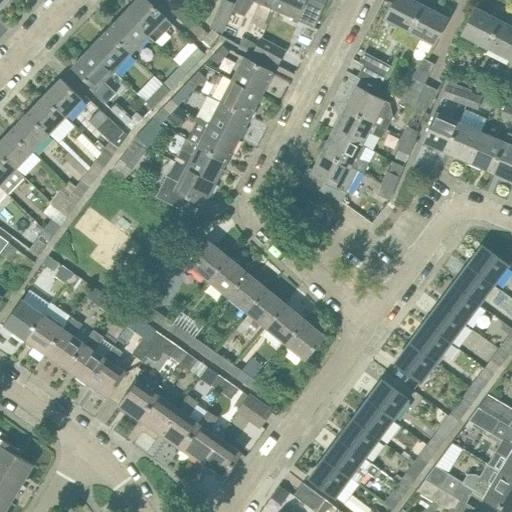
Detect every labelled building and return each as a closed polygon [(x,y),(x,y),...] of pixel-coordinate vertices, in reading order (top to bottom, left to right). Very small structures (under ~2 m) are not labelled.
[(173,23),(148,0),(135,0),(124,12),(148,35),(149,34),(156,41),(173,23)] [(159,0),(178,18),(184,10),(174,0),(159,0)] [(226,0),(220,0),(209,26),(222,32),(232,10),(235,4),(226,0)] [(236,0),(235,4),(232,10),(245,16),(252,0),(273,10),(277,0),(236,0)] [(277,0),(273,10),(314,28),(325,3),(317,0),(277,0)] [(393,0),(384,18),(409,31),(423,5),(413,1),(413,0),(393,0)] [(423,5),(409,31),(402,44),(415,50),(419,43),(430,49),(432,44),(434,44),(448,17),(432,9),(432,10),(423,5)] [(462,34),(486,47),(500,21),(490,16),(491,15),(475,7),(462,34)] [(208,33),(184,10),(178,18),(201,41),(202,40),(209,47),(220,35),(212,28),(208,33)] [(148,35),(124,12),(107,30),(131,53),(148,35)] [(509,26),(500,21),(486,47),(511,60),(511,58),(511,25),(510,25),(509,26)] [(114,71),(131,53),(107,30),(90,48),(114,71)] [(254,52),(261,38),(246,30),(238,44),(254,52)] [(261,37),(261,38),(254,52),(277,65),(285,50),(261,37)] [(223,45),(211,57),(221,68),(233,55),(223,45)] [(198,47),(180,65),(187,72),(205,54),(198,47)] [(105,104),(116,93),(104,81),(114,71),(90,48),(72,66),(95,88),(92,91),(105,104)] [(244,56),(232,79),(261,95),(273,72),(244,56)] [(363,64),(357,76),(379,88),(385,76),(363,64)] [(180,65),(162,83),(169,90),(187,72),(180,65)] [(187,82),(194,89),(205,77),(198,70),(187,82)] [(470,84),(482,88),(487,75),(475,70),(470,84)] [(425,83),(413,77),(401,100),(414,106),(425,83)] [(44,96),(65,116),(82,98),(61,78),(44,96)] [(250,116),(261,95),(232,79),(220,101),(250,116)] [(194,89),(187,82),(171,99),(178,105),(194,89)] [(145,101),(152,108),(169,90),(162,83),(145,101)] [(425,83),(414,106),(425,112),(437,89),(425,83)] [(345,107),(386,129),(393,117),(390,103),(386,100),(356,85),(345,107)] [(465,105),(470,91),(459,88),(454,101),(465,105)] [(470,91),(465,105),(462,115),(468,117),(472,107),(478,109),(483,96),(470,91)] [(27,113),(49,133),(65,116),(44,96),(27,113)] [(184,111),(178,105),(171,99),(153,118),(159,125),(170,114),(176,119),(184,111)] [(238,138),(250,116),(220,101),(209,123),(238,138)] [(110,108),(132,129),(143,117),(137,111),(132,116),(116,102),(110,108)] [(511,121),(511,106),(506,104),(501,117),(511,121)] [(333,129),(363,145),(370,131),(381,138),(386,129),(345,107),(333,129)] [(446,152),(459,122),(436,112),(423,142),(446,152)] [(11,130),(32,151),(49,133),(27,113),(11,130)] [(98,139),(94,143),(110,159),(127,135),(108,117),(97,129),(109,140),(106,146),(98,139)] [(159,125),(153,118),(141,130),(134,139),(142,144),(147,147),(163,131),(158,126),(159,125)] [(481,132),(459,122),(446,152),(468,161),(481,132)] [(198,144),(227,160),(238,138),(209,123),(198,144)] [(414,143),(419,131),(406,125),(401,137),(414,143)] [(333,129),(322,151),(358,170),(363,172),(368,163),(356,157),(363,145),(333,129)] [(0,141),(0,153),(15,168),(32,151),(11,130),(0,141)] [(481,132),(468,161),(491,171),(504,141),(481,132)] [(511,135),(507,133),(504,141),(491,171),(511,180),(511,135)] [(97,158),(88,170),(96,177),(110,159),(94,143),(84,134),(78,140),(97,158)] [(414,143),(401,137),(396,149),(397,149),(394,157),(406,162),(414,143)] [(181,148),(193,154),(186,167),(215,182),(227,160),(198,144),(186,138),(181,148)] [(142,144),(134,139),(120,157),(128,163),(142,144)] [(358,170),(322,151),(310,173),(324,180),(319,190),(341,201),(351,184),(358,170)] [(83,176),(73,190),(82,197),(96,177),(88,170),(68,152),(63,156),(83,176)] [(0,183),(15,168),(0,153),(0,183)] [(128,163),(120,157),(111,170),(125,179),(134,167),(128,163)] [(178,182),(166,175),(156,196),(180,209),(186,196),(204,205),(215,182),(186,167),(178,182)] [(394,188),(399,176),(387,171),(382,183),(394,188)] [(394,188),(382,183),(377,194),(389,199),(394,188)] [(67,216),(82,197),(73,190),(59,210),(67,216)] [(75,228),(100,243),(93,255),(110,265),(131,231),(88,206),(75,228)] [(59,210),(44,229),(53,235),(67,216),(59,210)] [(38,255),(53,235),(44,229),(30,249),(38,255)] [(0,253),(1,254),(9,243),(0,235),(0,253)] [(208,240),(189,264),(208,280),(228,256),(208,240)] [(9,243),(1,254),(26,273),(34,262),(9,243)] [(483,246),(468,266),(493,284),(507,264),(483,246)] [(54,271),(60,263),(48,256),(43,264),(54,271)] [(228,256),(208,280),(228,296),(247,272),(228,256)] [(72,272),(62,265),(55,275),(58,277),(45,295),(53,300),(64,282),(63,282),(67,276),(70,278),(73,273),(72,272)] [(478,303),(493,284),(468,266),(453,285),(478,303)] [(82,279),(72,272),(73,273),(70,278),(67,276),(63,282),(64,282),(75,289),(82,279)] [(247,272),(228,296),(247,312),(266,287),(247,272)] [(464,323),(478,303),(453,285),(439,304),(464,323)] [(148,315),(168,329),(173,321),(155,309),(165,296),(155,286),(138,307),(148,314),(148,315)] [(266,327),(286,303),(266,287),(247,312),(266,327)] [(115,302),(114,300),(104,294),(97,304),(106,310),(109,306),(111,307),(115,302)] [(3,324),(25,339),(43,313),(21,298),(3,324)] [(127,326),(134,315),(114,300),(115,302),(111,307),(109,306),(106,310),(127,326)] [(286,303),(266,327),(285,343),(305,319),(286,303)] [(464,323),(439,304),(425,323),(450,342),(464,323)] [(43,313),(25,339),(45,353),(63,328),(43,313)] [(173,321),(168,329),(189,344),(194,336),(196,334),(185,326),(189,321),(179,314),(173,321)] [(142,361),(161,334),(134,315),(127,326),(143,338),(132,354),(142,361)] [(63,328),(45,353),(66,368),(84,342),(74,336),(82,324),(71,316),(63,328)] [(305,319),(285,343),(305,359),(325,335),(305,319)] [(425,323),(410,342),(435,361),(450,342),(425,323)] [(66,368),(87,383),(105,357),(95,350),(104,337),(93,329),(84,342),(66,368)] [(511,330),(499,348),(508,355),(511,349),(511,330)] [(188,353),(187,352),(161,334),(142,361),(152,367),(163,351),(180,362),(179,361),(182,357),(184,358),(188,353)] [(215,350),(194,336),(189,344),(210,358),(215,350)] [(435,361),(410,342),(396,362),(420,381),(435,361)] [(126,372),(114,364),(123,351),(113,345),(105,357),(87,383),(108,397),(126,372)] [(500,367),(508,355),(499,348),(490,360),(500,367)] [(210,358),(230,372),(235,365),(215,350),(210,358)] [(201,377),(208,367),(187,352),(188,353),(184,358),(182,357),(179,361),(180,362),(201,377)] [(251,386),(256,379),(235,365),(230,372),(251,386)] [(230,382),(229,381),(208,367),(201,377),(220,391),(224,385),(226,387),(230,382)] [(470,387),(479,394),(494,374),(484,367),(470,387)] [(158,394),(136,379),(118,404),(139,419),(158,394)] [(276,393),(256,379),(251,386),(271,400),(276,393)] [(392,419),(407,399),(382,380),(367,400),(392,419)] [(224,385),(220,391),(231,398),(238,388),(229,381),(230,382),(226,387),(224,385)] [(470,387),(448,415),(458,423),(479,394),(470,387)] [(239,408),(240,409),(249,396),(243,392),(234,404),(239,408)] [(158,394),(139,419),(160,434),(178,408),(158,394)] [(199,423),(189,415),(198,402),(188,394),(178,408),(160,434),(181,448),(199,423)] [(511,422),(511,408),(488,394),(479,407),(500,420),(510,426),(511,422)] [(270,411),(249,396),(240,409),(260,425),(270,411)] [(353,419),(378,438),(392,419),(367,400),(353,419)] [(500,420),(479,407),(469,420),(491,433),(500,420)] [(202,463),(220,437),(209,430),(218,417),(208,410),(199,423),(181,448),(202,463)] [(427,444),(436,451),(458,423),(448,415),(427,444)] [(339,438),(364,457),(378,438),(353,419),(339,438)] [(220,437),(202,463),(223,478),(241,452),(220,437)] [(324,458),(349,476),(364,457),(339,438),(324,458)] [(511,478),(511,444),(503,439),(496,451),(494,451),(487,463),(511,478)] [(20,450),(3,440),(0,445),(0,511),(4,511),(33,464),(17,454),(20,450)] [(427,444),(412,463),(422,471),(436,451),(427,444)] [(324,458),(310,478),(334,496),(349,476),(324,458)] [(422,471),(412,463),(398,483),(407,490),(422,471)] [(511,511),(511,478),(487,463),(480,476),(476,473),(467,474),(462,482),(485,497),(510,511),(511,511)] [(426,478),(449,492),(457,479),(435,465),(426,478)] [(192,483),(206,487),(210,472),(197,468),(192,483)] [(416,491),(451,511),(458,498),(449,492),(426,478),(416,491)] [(314,510),(316,508),(321,511),(324,511),(333,505),(303,482),(293,495),(314,510)] [(398,483),(384,502),(393,509),(407,490),(398,483)] [(390,511),(393,509),(384,502),(375,511),(390,511)]
